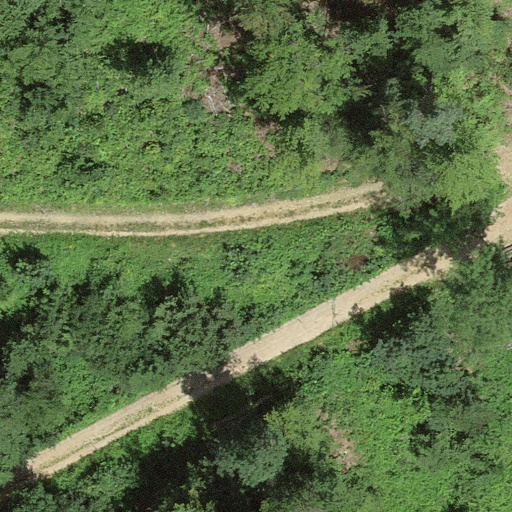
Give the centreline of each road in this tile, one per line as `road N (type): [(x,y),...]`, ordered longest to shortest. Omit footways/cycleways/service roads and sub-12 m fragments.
road 1 (track): [(511,217),(0,491)]
road 2 (track): [(0,228),(132,231),(329,213),(511,174)]
